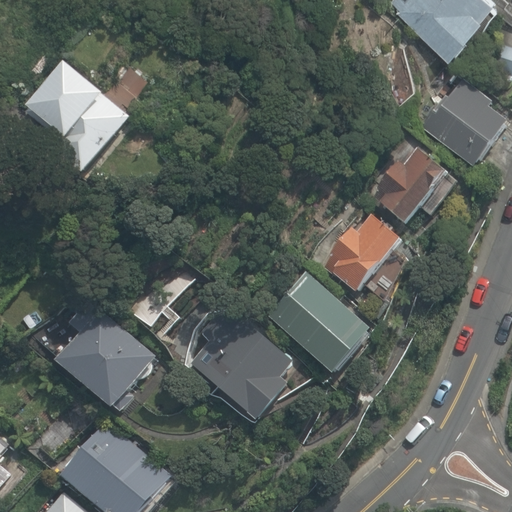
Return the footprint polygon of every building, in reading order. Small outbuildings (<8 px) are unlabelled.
[(492,4),(487,0),(390,0),(398,6),(395,10),(450,56),(492,4)] [(511,49),(489,43),(481,68),(511,76),(511,49)] [(130,120),(63,63),(23,110),(63,143),(56,153),(83,176),(130,120)] [(459,77),(420,129),(474,170),(508,125),(488,110),(494,103),(459,77)] [(399,164),(376,190),(387,199),(380,206),(404,226),(446,177),(420,155),(407,170),(399,164)] [(359,236),(351,229),(321,265),(358,295),(401,242),(373,219),(359,236)] [(306,272),(267,316),(335,375),(373,331),(306,272)] [(231,308),(185,366),(258,423),(288,384),(280,378),(296,358),(231,308)] [(104,310),(58,360),(112,409),(158,359),(104,310)] [(144,511),(175,476),(109,421),(63,477),(104,511),(144,511)] [(0,469),(0,455),(10,445),(0,436),(0,469)] [(90,511),(66,492),(49,511),(90,511)]
